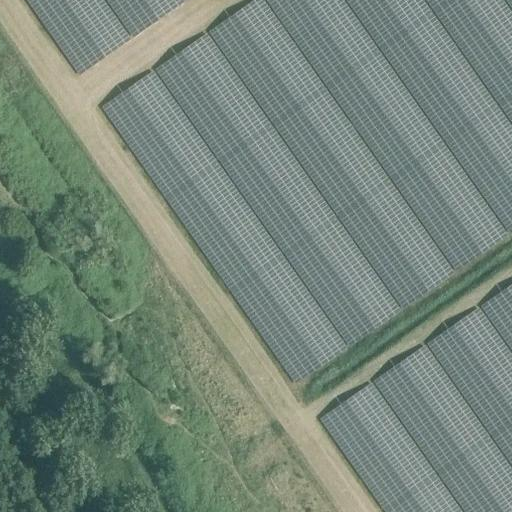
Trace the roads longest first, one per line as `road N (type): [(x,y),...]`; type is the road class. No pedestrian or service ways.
road 1 (unknown): [(357,511),(63,97)]
road 2 (unknown): [(63,97),(204,0)]
